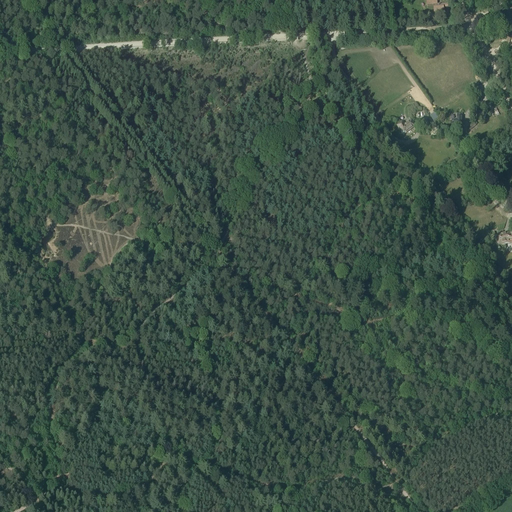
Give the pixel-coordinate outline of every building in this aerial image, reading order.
[(436,0),(427,0),(427,4),(434,4),(434,12),(443,11),(443,7),(447,7),(447,4),(437,4),(436,0)] [(451,120),(451,125),(459,125),(462,123),(462,115),(457,115),(457,120),(451,120)] [(402,121),(396,125),(400,131),(403,135),(416,126),(411,119),(411,120),(409,118),(403,122),(402,121)] [(469,124),(466,126),(470,131),(476,125),(472,121),(471,122),(469,121),(468,122),(469,124)] [(495,184),(490,189),(499,198),(504,193),(495,184)] [(508,234),(498,236),(500,241),(503,240),(504,244),(508,243),(511,244),(511,232),(511,235),(508,234)]
